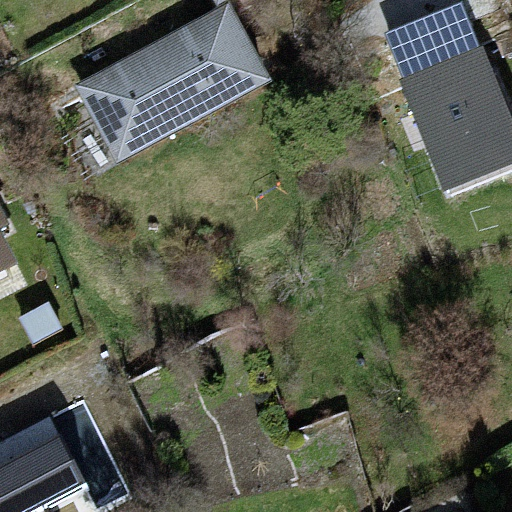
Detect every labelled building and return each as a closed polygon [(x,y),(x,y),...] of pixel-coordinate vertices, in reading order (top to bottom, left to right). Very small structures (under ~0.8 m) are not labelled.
[(194,0),(204,19),(242,0),(194,0)] [(226,20),(76,95),(116,175),(266,100),(226,20)] [(511,161),(477,67),(396,96),(440,217),(511,190),(511,161)] [(0,213),(0,269),(13,263),(0,237),(0,226),(5,224),(0,213)] [(44,511),(42,507),(84,485),(49,419),(0,444),(0,511),(44,511)]
